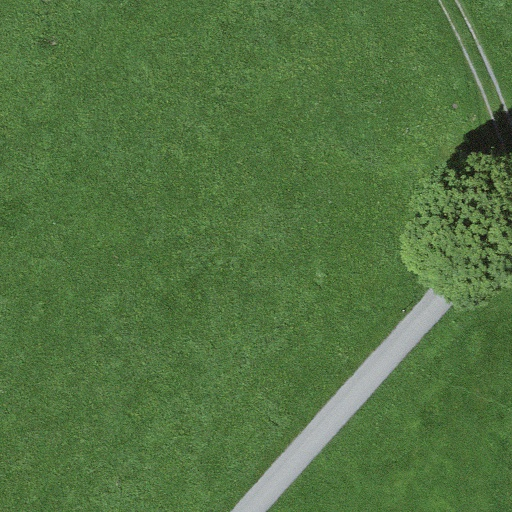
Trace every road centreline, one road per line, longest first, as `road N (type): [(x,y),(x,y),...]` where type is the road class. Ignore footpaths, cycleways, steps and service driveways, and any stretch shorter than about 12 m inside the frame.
road 1 (residential): [(511,228),(255,511)]
road 2 (track): [(511,180),(451,0)]
